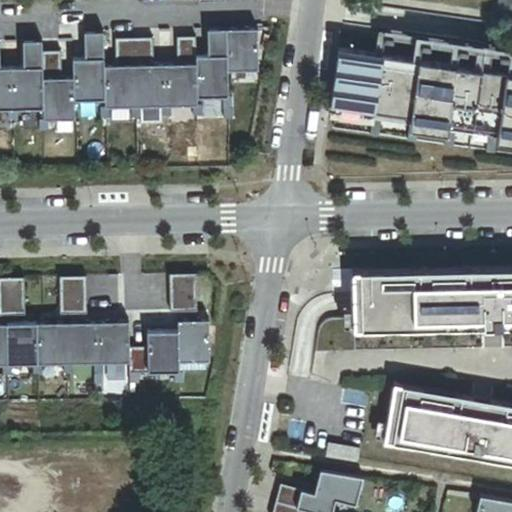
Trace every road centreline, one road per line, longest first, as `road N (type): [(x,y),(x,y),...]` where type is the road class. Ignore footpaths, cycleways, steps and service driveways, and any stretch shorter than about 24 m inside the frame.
road 1 (residential): [(283,215),(230,511)]
road 2 (residential): [(0,222),(283,215)]
road 3 (residential): [(283,215),(511,209)]
road 4 (residential): [(314,0),(283,215)]
